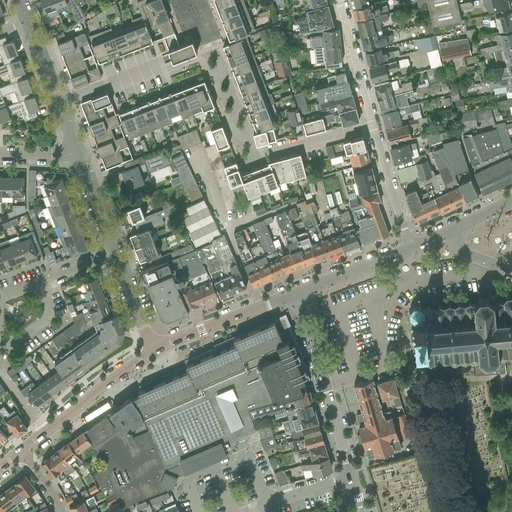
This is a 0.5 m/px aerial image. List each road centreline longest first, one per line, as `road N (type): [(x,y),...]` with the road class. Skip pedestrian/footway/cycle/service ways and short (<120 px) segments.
road 1 (unclassified): [(352,479),(297,293)]
road 2 (tertiary): [(152,351),(297,293)]
road 3 (tertiary): [(43,434),(152,351)]
road 4 (residential): [(372,126),(339,0)]
road 5 (residential): [(411,250),(372,126)]
road 6 (tertiary): [(297,293),(411,250)]
